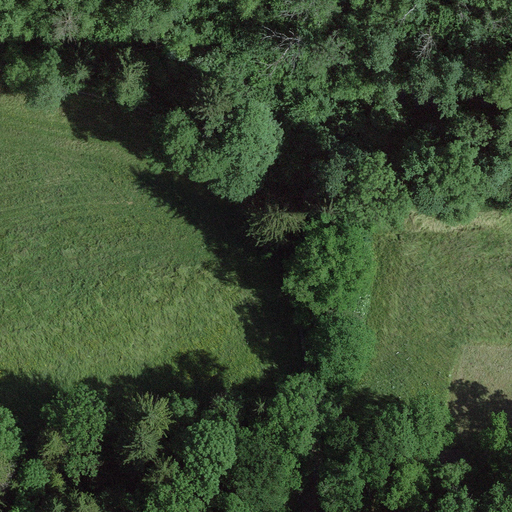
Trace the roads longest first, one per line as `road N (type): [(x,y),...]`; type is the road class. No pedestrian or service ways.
road 1 (track): [(333,482),(316,445),(293,228),(278,197),(238,173)]
road 2 (track): [(511,450),(414,455),(333,482),(308,511)]
